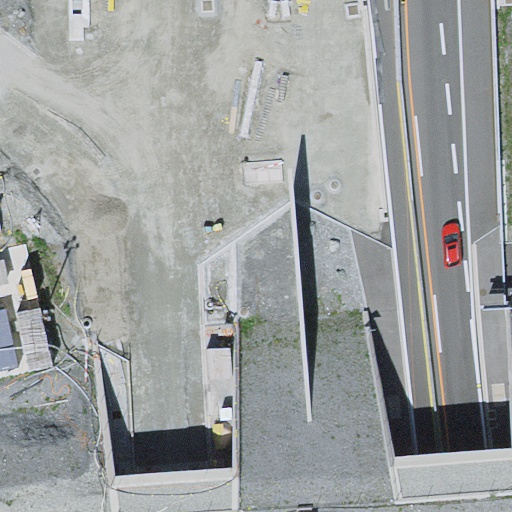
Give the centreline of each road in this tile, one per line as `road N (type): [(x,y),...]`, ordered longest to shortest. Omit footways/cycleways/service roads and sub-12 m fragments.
road 1 (motorway): [(457,511),(403,0)]
road 2 (motorway): [(167,0),(176,511)]
